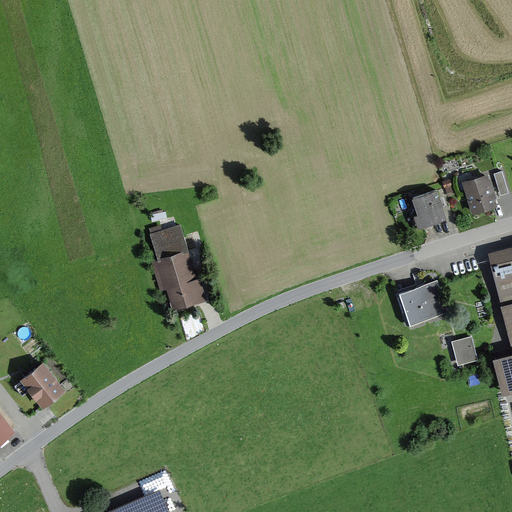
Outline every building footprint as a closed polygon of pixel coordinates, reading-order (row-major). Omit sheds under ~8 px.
[(486,176),(464,183),(474,216),(497,209),(486,176)] [(436,190),(408,198),(418,229),(445,221),(436,190)] [(163,226),(150,229),(174,311),(201,303),(179,227),(165,231),(163,226)] [(511,251),(489,257),(511,348),(511,354),(493,359),(501,393),(511,390),(511,251)] [(439,281),(397,295),(408,327),(450,313),(439,281)] [(471,335),(453,341),(459,363),(478,357),(471,335)] [(27,350),(8,363),(16,374),(34,360),(27,350)] [(46,368),(25,384),(44,410),(65,394),(46,368)] [(0,443),(14,433),(0,415),(0,443)] [(166,511),(159,493),(113,511),(166,511)]
